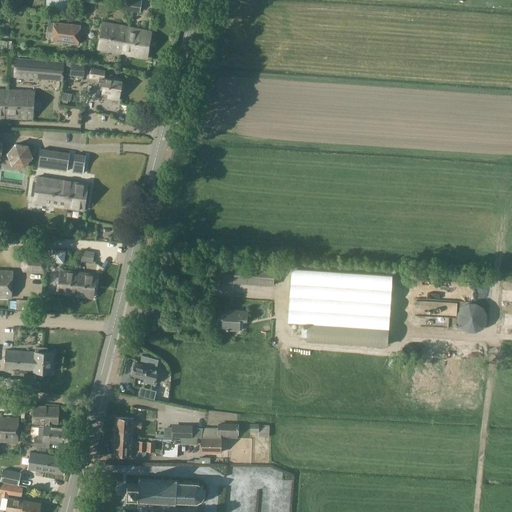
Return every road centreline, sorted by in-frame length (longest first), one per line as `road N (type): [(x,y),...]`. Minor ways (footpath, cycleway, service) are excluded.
road 1 (secondary): [(66,511),(196,0)]
road 2 (track): [(511,341),(404,335),(397,350),(282,342),(276,293),(125,285)]
